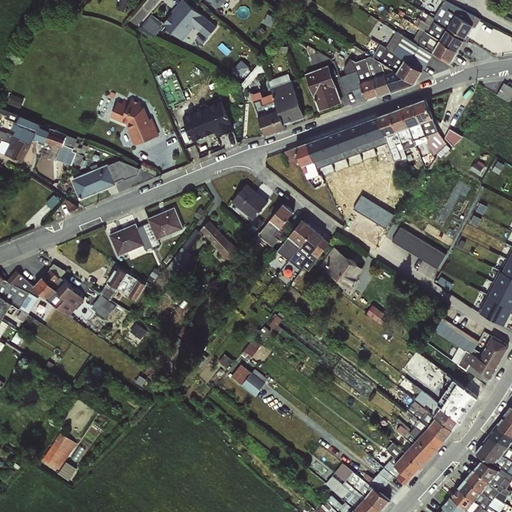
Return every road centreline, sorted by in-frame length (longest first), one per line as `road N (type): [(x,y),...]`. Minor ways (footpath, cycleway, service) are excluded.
road 1 (residential): [(511,63),(473,67),(249,152)]
road 2 (residential): [(249,152),(0,255)]
road 3 (tertiary): [(511,384),(407,511)]
